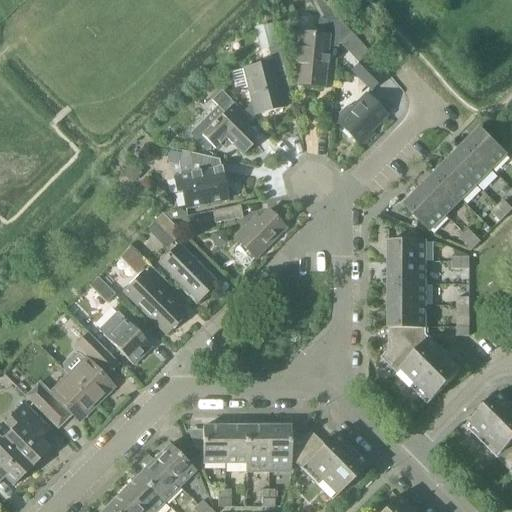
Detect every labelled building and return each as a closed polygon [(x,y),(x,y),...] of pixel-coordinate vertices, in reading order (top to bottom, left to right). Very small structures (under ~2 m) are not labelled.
[(337,48),(340,22),(319,20),(318,36),(295,34),(291,69),(296,70),(294,86),(295,86),(296,82),(321,85),(321,88),(322,88),(326,47),(337,48)] [(260,33),(263,46),(277,43),(274,30),(261,33),(260,33)] [(381,80),(362,61),(352,71),(371,91),(381,80)] [(244,70),(255,114),(256,116),(257,115),(256,113),(283,106),(283,108),(285,108),(273,62),(272,62),(272,65),(246,72),(245,69),(244,70)] [(242,157),(254,145),(255,143),(242,130),(250,121),(221,92),(211,101),(224,114),(215,123),(214,123),(209,127),(210,128),(201,137),(214,151),(225,140),(242,157)] [(385,116),(366,96),(338,125),(360,147),(372,134),(370,132),(385,116)] [(507,154),(497,144),(481,128),(466,143),(492,170),(507,154)] [(476,185),(492,170),(466,143),(450,159),(476,185)] [(217,160),(187,153),(181,151),(178,162),(181,177),(173,178),(177,194),(182,193),(185,210),(227,201),(224,185),(230,184),(228,173),(216,176),(215,170),(217,160)] [(461,201),(476,185),(450,159),(435,174),(461,201)] [(141,175),(131,165),(121,175),(131,185),(141,175)] [(445,216),(461,201),(435,174),(419,190),(445,216)] [(430,232),(445,216),(419,190),(404,206),(430,232)] [(497,207),(506,216),(511,210),(511,209),(503,201),(497,207)] [(239,207),(212,212),(214,224),(242,219),(239,207)] [(500,222),(506,216),(497,207),(491,213),(500,222)] [(168,221),(187,217),(185,210),(167,214),(168,221)] [(254,260),(255,259),(285,229),(267,212),(258,220),(256,217),(234,239),(240,245),(234,252),(234,256),(244,266),(248,266),(254,259),(254,260)] [(173,243),(181,234),(161,215),(153,223),(173,243)] [(476,246),(480,242),(468,230),(464,234),(476,246)] [(471,251),(476,246),(464,234),(459,239),(471,251)] [(389,264),(426,264),(426,241),(389,241),(389,264)] [(159,265),(197,303),(216,284),(192,260),(178,246),(159,265)] [(388,285),(426,285),(426,264),(389,264),(388,285)] [(171,288),(162,279),(153,270),(147,277),(144,274),(124,294),(165,335),(185,315),(165,295),(171,288)] [(106,304),(114,296),(97,279),(89,287),(106,304)] [(388,308),(426,307),(426,285),(388,285),(388,308)] [(469,307),(469,306),(469,298),(456,298),(456,307),(469,307)] [(388,330),(426,329),(426,307),(388,308),(388,330)] [(469,315),(469,307),(456,307),(456,316),(469,315)] [(104,338),(119,353),(133,367),(151,348),(123,319),(104,338)] [(456,337),(469,337),(469,328),(456,328),(456,337)] [(396,373),(430,339),(426,335),(426,329),(388,330),(388,350),(381,358),(396,373)] [(103,379),(118,365),(90,336),(75,351),(85,361),(68,378),(95,405),(112,387),(103,379)] [(436,351),(439,348),(430,339),(396,373),(428,405),(447,385),(462,371),(452,362),(450,365),(436,351)] [(78,421),(95,405),(68,378),(51,394),(41,385),(26,399),(55,428),(70,413),(78,421)] [(508,402),(506,400),(498,393),(465,427),(502,464),(511,454),(511,411),(505,405),(508,402)] [(2,440),(30,469),(49,450),(41,442),(50,433),(22,405),(4,423),(11,430),(2,440)] [(268,427),(255,427),(246,428),(246,465),(246,473),(268,473),(268,427)] [(290,427),(268,427),(268,473),(290,473),(290,465),(290,431),(290,427)] [(202,465),(225,465),(224,428),(202,428),(202,448),(202,465)] [(225,465),(246,465),(246,428),(224,428),(225,465)] [(295,465),(309,432),(290,431),(290,465),(295,465)] [(300,469),(323,446),(309,432),(295,465),(300,469)] [(343,444),(334,436),(334,435),(323,446),(300,469),(332,501),(366,467),(356,458),(353,461),(340,447),(343,444)] [(12,487),(30,469),(2,440),(0,441),(0,482),(4,479),(12,487)] [(153,461),(179,488),(195,472),(169,446),(153,461)] [(511,454),(502,464),(511,474),(511,473),(511,454)] [(146,468),(153,461),(148,456),(141,463),(146,468)] [(164,503),(179,488),(153,461),(146,468),(137,477),(164,503)] [(142,511),(154,511),(164,503),(137,477),(122,492),(142,511)] [(218,499),(230,499),(230,491),(225,491),(218,491),(218,499)] [(261,499),(274,499),(274,491),(261,491),(261,499)] [(111,511),(142,511),(122,492),(107,507),(111,511)] [(405,507),(397,498),(396,498),(381,511),(404,511),(402,510),(405,507)] [(230,508),(230,499),(218,499),(218,508),(230,508)] [(274,508),(274,499),(261,499),(261,508),(274,508)] [(193,511),(203,511),(208,508),(202,502),(197,506),(193,511)]
